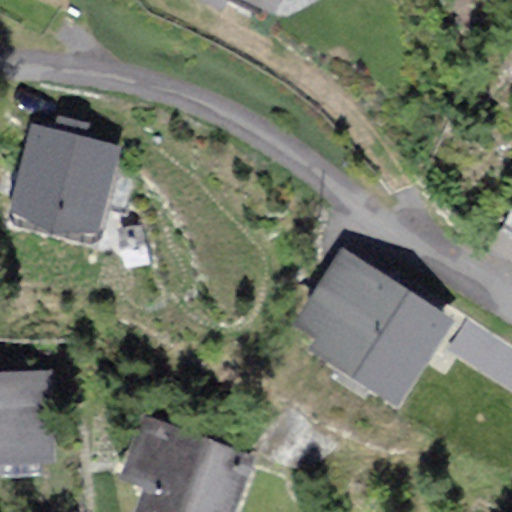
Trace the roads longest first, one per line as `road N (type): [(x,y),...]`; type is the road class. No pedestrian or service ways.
road 1 (residential): [(511,301),(213,106),(130,77),(0,61)]
road 2 (track): [(161,0),(317,83),(402,181),(415,204),(406,232)]
road 3 (track): [(3,0),(82,43),(95,73)]
